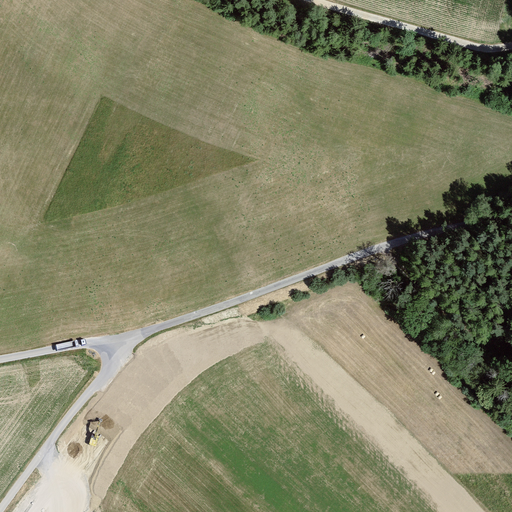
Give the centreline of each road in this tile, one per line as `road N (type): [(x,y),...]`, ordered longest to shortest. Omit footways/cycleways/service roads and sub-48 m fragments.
road 1 (track): [(511,213),(423,234),(127,335)]
road 2 (track): [(292,0),(479,47),(511,45)]
road 3 (track): [(127,335),(0,511)]
road 4 (track): [(511,392),(371,251)]
road 5 (track): [(0,358),(127,335)]
